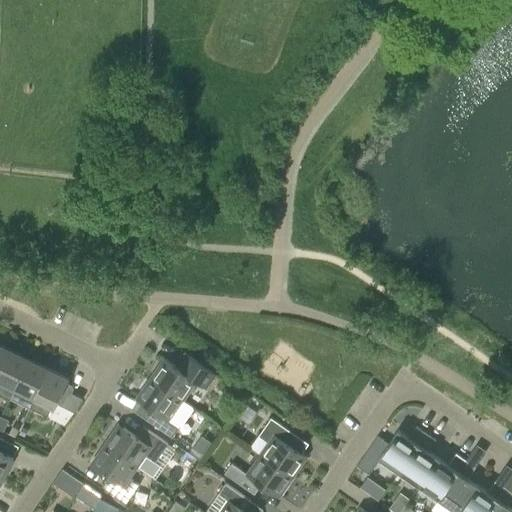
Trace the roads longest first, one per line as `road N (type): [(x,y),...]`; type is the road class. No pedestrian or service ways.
road 1 (residential): [(20,511),(116,368)]
road 2 (residential): [(313,511),(404,381)]
road 3 (residential): [(511,457),(404,381)]
road 4 (residential): [(116,368),(0,315)]
